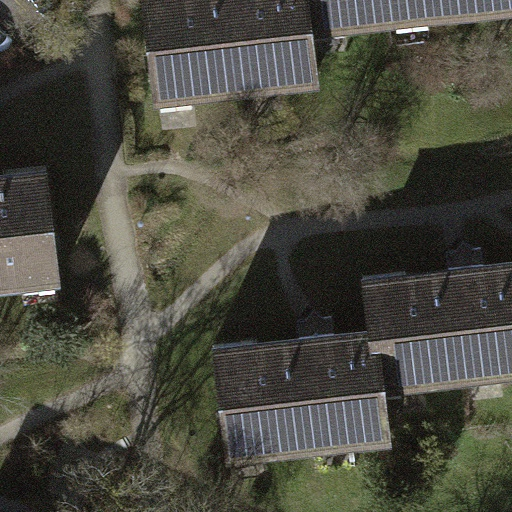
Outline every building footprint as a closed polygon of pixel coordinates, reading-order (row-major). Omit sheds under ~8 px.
[(307,32),(303,0),(142,0),(154,100),(190,96),(189,87),(242,81),(243,90),(278,86),(277,76),(312,72),(307,32)] [(461,4),(460,0),(303,0),(307,32),(344,28),(343,18),(392,13),(393,23),(428,19),(426,8),(461,4)] [(511,0),(460,0),(461,4),(493,0),(494,11),(511,8),(511,0)] [(0,273),(16,271),(18,283),(58,278),(44,164),(3,169),(4,175),(0,175),(0,273)] [(373,330),(379,388),(417,384),(416,373),(463,367),(464,379),(500,375),(498,364),(511,362),(511,264),(481,268),(479,247),(470,248),(461,241),(453,250),(446,251),(449,273),(404,278),(403,269),(366,274),(373,330)] [(379,388),(373,330),(332,335),(330,314),(320,316),(312,309),(305,317),(297,318),(299,342),(256,347),(255,338),(215,343),(228,457),(262,453),(261,443),(313,437),(315,448),(352,444),(350,432),(384,428),(379,388)]
